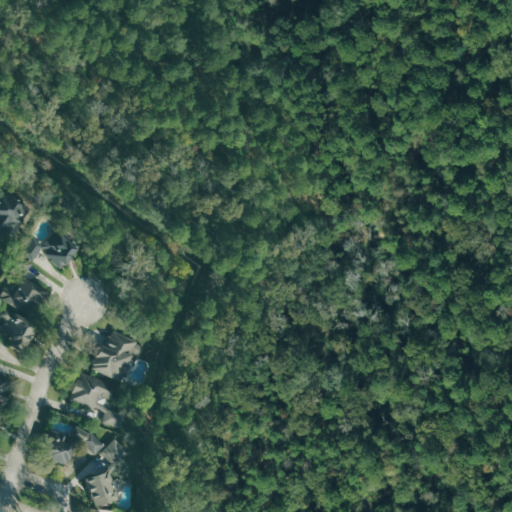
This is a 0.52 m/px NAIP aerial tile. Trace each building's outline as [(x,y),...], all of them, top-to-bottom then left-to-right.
[(2,188),(0,190),(0,230),(10,237),(30,207),(2,188)] [(21,252),(32,238),(43,248),(58,230),(79,248),(60,270),(41,254),(33,262),(21,252)] [(0,298),(0,287),(2,284),(14,291),(18,283),(5,268),(20,255),(32,264),(27,276),(50,289),(34,318),(0,298)] [(0,336),(8,341),(5,346),(23,355),(38,323),(0,304),(0,316),(6,319),(3,325),(0,324),(0,336)] [(113,330),(137,341),(120,381),(89,367),(100,343),(106,346),(113,330)] [(79,370),(69,399),(94,407),(95,405),(104,412),(101,422),(124,429),(130,409),(108,403),(99,400),(100,397),(115,402),(121,385),(79,370)] [(0,409),(1,410),(9,380),(0,377),(0,409)] [(42,455),(52,434),(68,442),(77,425),(104,444),(94,454),(80,448),(75,445),(65,466),(42,455)] [(115,436),(100,451),(113,464),(107,470),(84,477),(93,506),(118,498),(110,473),(131,452),(115,436)]
